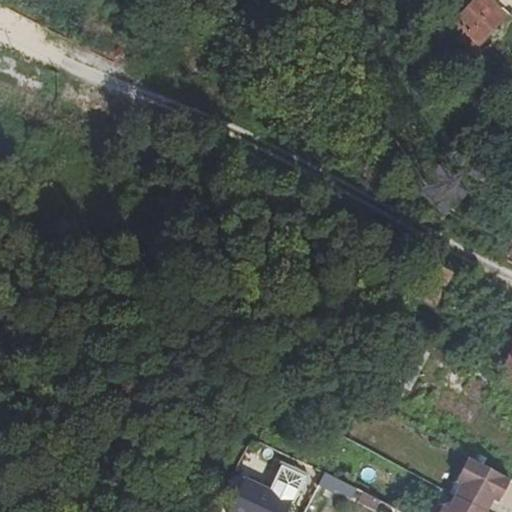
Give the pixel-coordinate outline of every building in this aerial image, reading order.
[(471,55),(504,19),(482,0),(477,0),(471,7),(462,0),(458,0),(444,16),(453,24),(449,29),(458,36),(462,32),(465,35),(458,43),(471,55)] [(370,179),(385,189),(419,133),(410,128),(397,148),(370,179)] [(451,279),(430,267),(416,296),(437,306),(451,279)] [(433,334),(403,319),(398,330),(427,345),(433,334)] [(403,344),(385,380),(412,393),(430,357),(403,344)] [(511,358),(497,386),(511,394),(511,358)] [(497,506),(510,483),(465,460),(454,483),(459,486),(447,510),(441,507),(438,511),(483,511),(489,502),(497,506)] [(230,511),(288,511),(293,503),(295,504),(307,479),(284,468),(272,492),(246,479),(230,511)]
